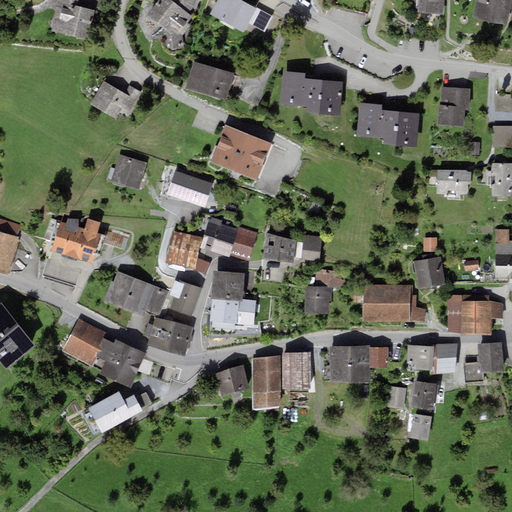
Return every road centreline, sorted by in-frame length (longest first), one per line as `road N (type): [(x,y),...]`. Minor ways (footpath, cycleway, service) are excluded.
road 1 (residential): [(496,337),(315,339),(197,361)]
road 2 (residential): [(278,0),(392,58),(511,72)]
road 3 (residential): [(288,144),(141,72),(122,47),(122,0)]
road 4 (residential): [(197,361),(151,353),(0,278)]
road 5 (residential): [(197,361),(212,265),(259,265)]
road 6 (unknown): [(438,64),(410,93),(331,61)]
